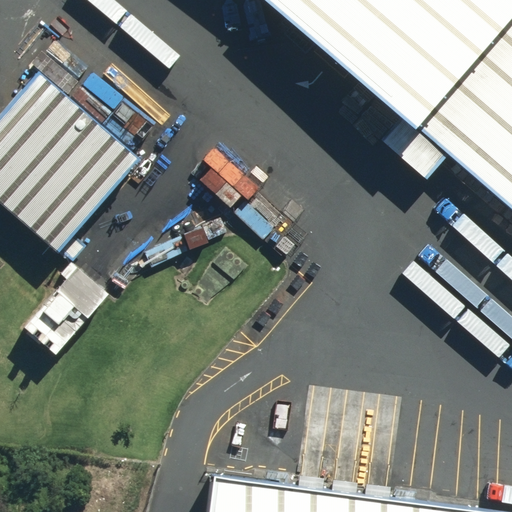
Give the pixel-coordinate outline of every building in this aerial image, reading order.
[(511,0),(283,0),(511,200),(511,0)] [(137,162),(41,78),(0,124),(0,204),(56,254),(137,162)] [(101,298),(68,270),(18,330),(50,358),(101,298)] [(333,381),(316,380),(310,454),(319,454),(317,469),(388,475),(394,399),(331,393),(333,381)] [(309,401),(292,398),(283,463),(300,465),(309,401)] [(480,511),(164,471),(156,511),(480,511)]
